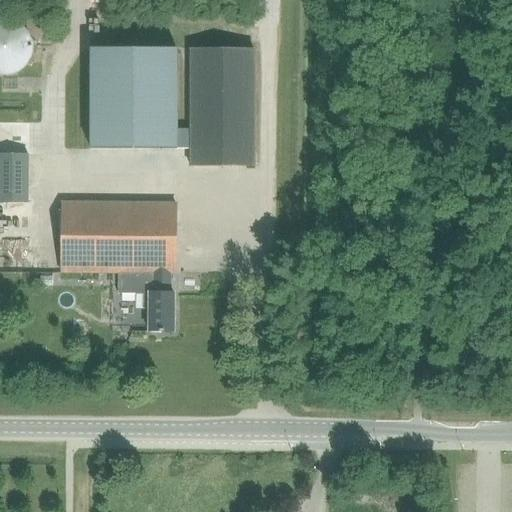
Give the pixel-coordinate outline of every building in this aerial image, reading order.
[(0,76),(0,77),(2,77),(5,77),(8,76),(10,76),(13,75),(15,74),(17,72),(20,71),(22,69),(24,67),(25,65),(27,63),(28,60),(29,58),(29,55),(30,52),(30,50),(30,47),(29,44),(29,42),(28,39),(27,37),(25,35),(24,33),(22,31),(20,29),(18,27),(16,26),(13,25),(11,24),(8,23),(6,23),(3,23),(1,23),(0,22),(0,76)] [(188,153),(188,168),(254,168),(254,50),(188,50),(188,134),(188,153)] [(89,52),(89,153),(188,153),(188,134),(175,134),(175,52),(89,52)] [(0,135),(40,136),(41,82),(0,81),(0,135)] [(0,196),(24,196),(22,146),(0,147),(0,196)] [(62,204),(61,274),(117,274),(117,295),(142,295),(141,310),(148,311),(148,333),(173,333),(173,294),(170,294),(170,274),(175,274),(175,205),(62,204)]
